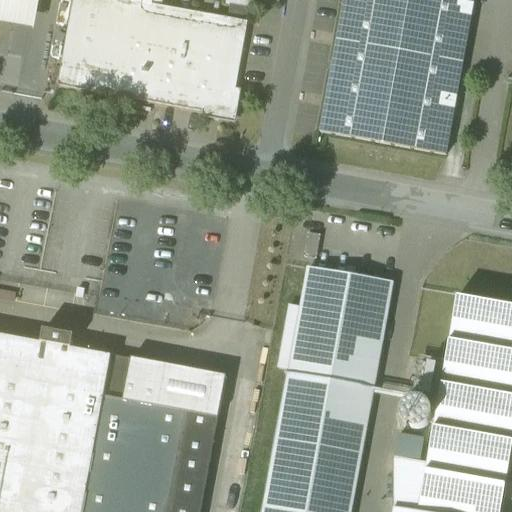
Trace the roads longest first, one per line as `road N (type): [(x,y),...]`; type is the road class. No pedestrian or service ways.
road 1 (residential): [(268,175),(0,126)]
road 2 (residential): [(511,221),(268,175)]
road 3 (residential): [(268,175),(300,0)]
